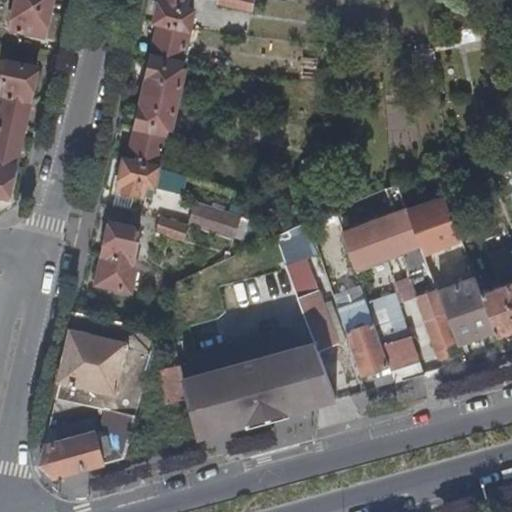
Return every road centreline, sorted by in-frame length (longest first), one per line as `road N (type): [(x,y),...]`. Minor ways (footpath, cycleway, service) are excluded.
road 1 (primary): [(511,406),(118,511)]
road 2 (tertiary): [(45,253),(104,0)]
road 3 (tertiary): [(0,439),(31,319)]
